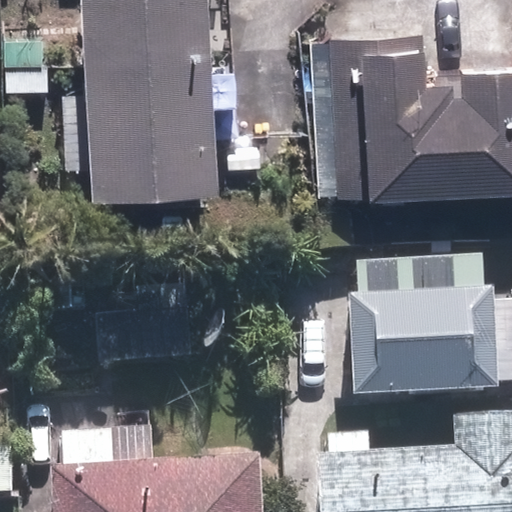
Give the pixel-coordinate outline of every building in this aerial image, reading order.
[(115,0),(76,2),(85,215),(209,210),(198,0),(115,0)] [(325,48),(333,213),(511,204),(511,80),(451,84),(452,106),(446,107),(445,96),(419,97),(416,43),(325,48)] [(44,74),(38,74),(37,49),(0,51),(2,100),(45,98),(44,74)] [(52,288),(54,317),(81,316),(80,287),(52,288)] [(136,323),(92,325),(94,374),(188,370),(184,296),(134,298),(136,323)] [(484,316),(341,320),(346,418),(487,413),(484,316)] [(323,473),(314,472),(315,511),(511,511),(511,434),(449,436),(449,467),(365,470),(364,448),(323,449),(323,473)] [(144,450),(55,455),(57,490),(45,490),(46,511),(252,511),(251,480),(146,486),(144,450)] [(0,453),(0,500),(9,500),(6,454),(0,453)]
